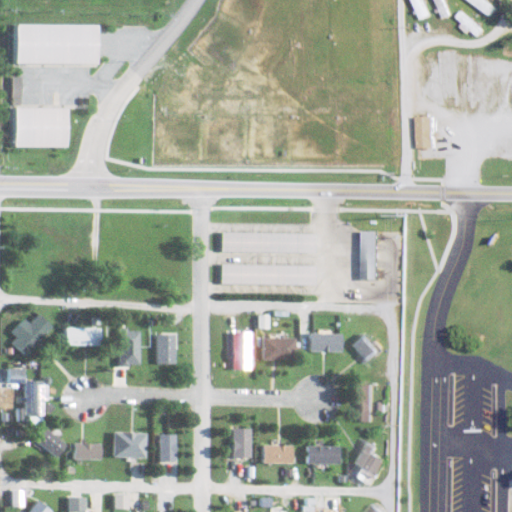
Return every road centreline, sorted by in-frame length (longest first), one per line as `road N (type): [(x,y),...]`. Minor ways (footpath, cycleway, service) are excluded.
road 1 (tertiary): [(82,187),(511,192)]
road 2 (residential): [(200,188),(204,511)]
road 3 (residential): [(200,0),(111,116),(82,187)]
road 4 (residential): [(398,192),(405,184),(404,0)]
road 5 (residential): [(204,396),(81,398)]
